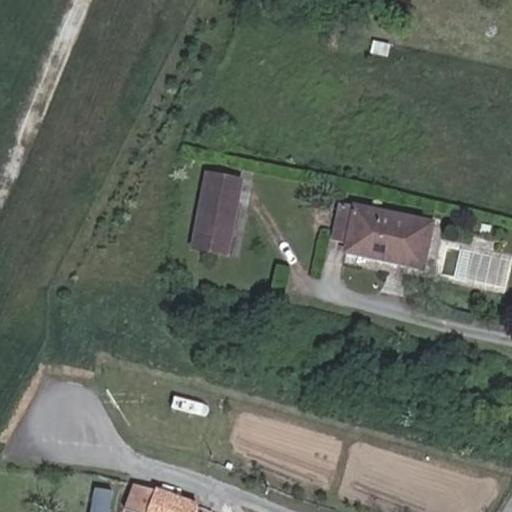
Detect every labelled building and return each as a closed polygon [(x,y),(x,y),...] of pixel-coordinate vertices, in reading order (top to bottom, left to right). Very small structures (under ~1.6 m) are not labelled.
[(197,172),(196,176),(230,184),(232,177),(197,172)] [(230,184),(196,176),(183,246),(217,252),(230,184)] [(332,206),(420,225),(420,222),(332,203),(332,206)] [(411,266),(420,225),(332,206),(323,239),(338,242),(336,249),(411,266)] [(139,511),(153,492),(149,490),(130,477),(125,485),(114,501),(131,511),(132,511),(139,511)] [(95,486),(92,511),(110,511),(112,487),(95,486)] [(139,511),(187,511),(153,492),(139,511)]
